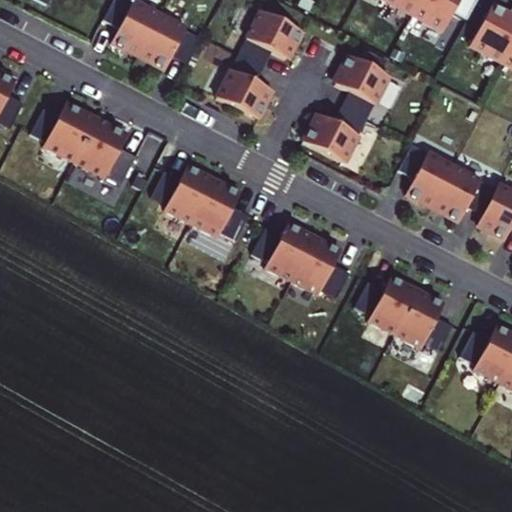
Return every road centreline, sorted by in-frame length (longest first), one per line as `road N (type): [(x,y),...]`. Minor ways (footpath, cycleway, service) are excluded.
road 1 (residential): [(261,168),(0,33)]
road 2 (residential): [(511,296),(261,168)]
